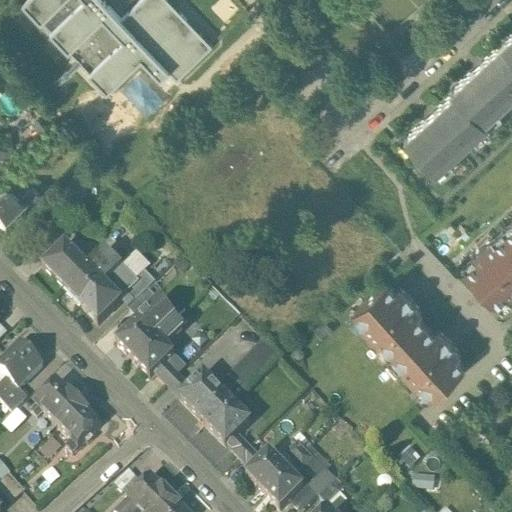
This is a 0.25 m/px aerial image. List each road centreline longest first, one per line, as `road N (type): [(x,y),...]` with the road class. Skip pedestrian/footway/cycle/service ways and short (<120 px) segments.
road 1 (residential): [(0,274),(149,425)]
road 2 (residential): [(373,113),(496,0)]
road 3 (residential): [(51,511),(149,425)]
road 4 (residential): [(149,425),(235,511)]
